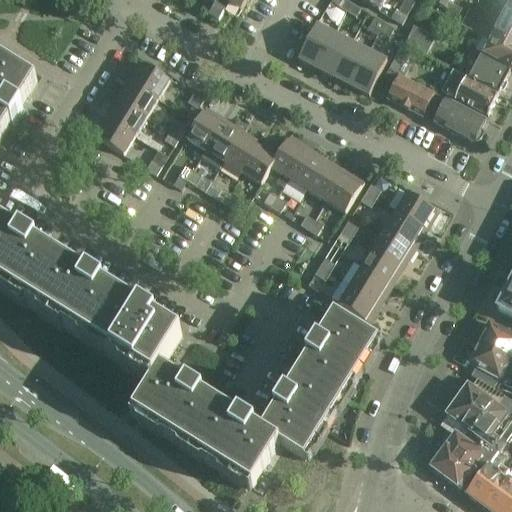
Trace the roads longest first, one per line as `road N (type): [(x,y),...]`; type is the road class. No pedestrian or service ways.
road 1 (residential): [(285,316),(241,289),(223,317),(14,191),(132,8)]
road 2 (tertiary): [(493,206),(415,355),(380,486)]
road 3 (residential): [(493,206),(245,76)]
road 4 (secondary): [(176,511),(0,374)]
road 5 (secondary): [(0,420),(122,511)]
road 6 (residential): [(245,76),(132,8)]
